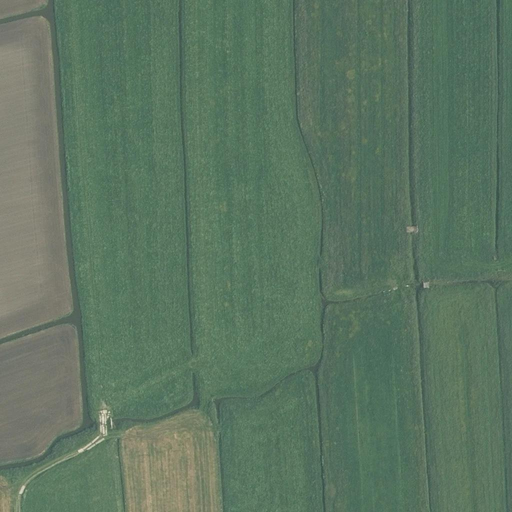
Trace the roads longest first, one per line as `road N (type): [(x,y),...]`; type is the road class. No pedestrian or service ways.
road 1 (track): [(196,124),(201,355),(101,375),(102,433),(32,473),(19,490),(18,511)]
road 2 (track): [(101,375),(84,137)]
road 3 (track): [(260,511),(240,423),(196,424),(200,511)]
